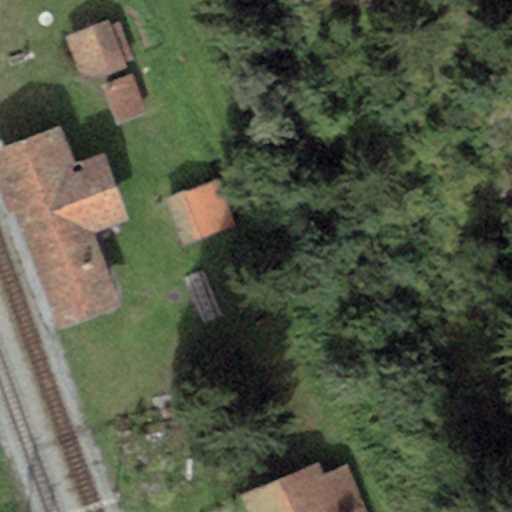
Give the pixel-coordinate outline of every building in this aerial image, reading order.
[(130,69),(111,21),(67,38),(86,86),(130,69)] [(147,116),(133,77),(105,87),(120,126),(147,116)] [(5,153),(0,154),(0,198),(7,218),(15,215),(58,333),(120,311),(94,240),(130,227),(105,158),(75,169),(62,132),(5,153)] [(238,228),(219,181),(168,202),(187,248),(238,228)] [(367,511),(346,465),(320,476),(316,467),(241,501),(246,511),(367,511)]
